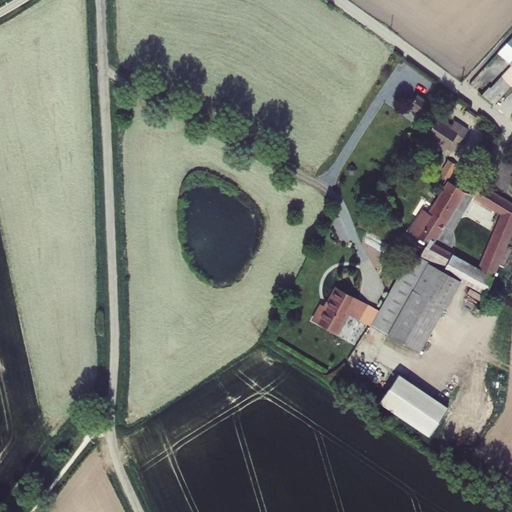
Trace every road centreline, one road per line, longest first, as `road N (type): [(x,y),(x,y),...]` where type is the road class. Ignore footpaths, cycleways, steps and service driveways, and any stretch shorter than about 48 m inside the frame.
road 1 (track): [(139,511),(109,431),(113,307),(100,0)]
road 2 (unclassified): [(335,0),(495,117)]
